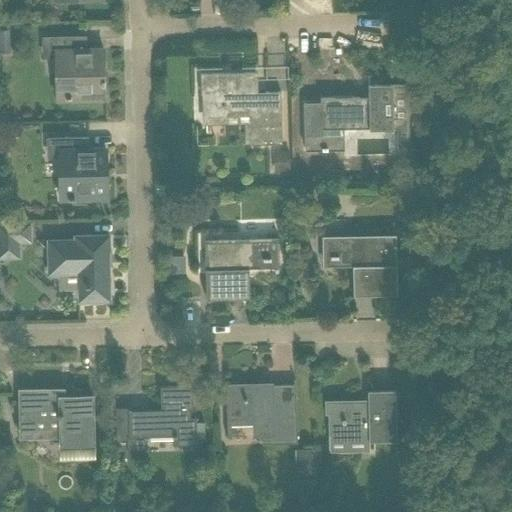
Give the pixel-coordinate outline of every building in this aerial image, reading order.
[(64,38),(54,38),(54,59),(55,100),(83,99),(103,99),(102,51),(103,51),(103,50),(85,50),(84,37),(64,38)] [(205,96),(205,123),(251,123),(252,145),(281,145),(281,128),(280,92),(257,92),(257,73),(200,74),(200,96),(205,96)] [(320,98),(320,102),(303,103),(304,137),(322,137),(321,128),(342,127),(342,129),(368,128),(368,131),(396,130),(397,149),(409,149),(408,84),(367,85),(368,102),(359,102),(358,98),(320,98)] [(68,137),(57,137),(58,159),(59,199),(87,199),(107,198),(105,150),(88,150),(88,137),(68,137)] [(288,152),(274,152),(275,173),(288,173),(288,152)] [(302,158),(291,164),(298,176),(314,167),(310,161),(305,164),(302,158)] [(0,244),(29,244),(29,224),(0,224),(0,244)] [(322,259),(352,258),(353,296),(397,295),(395,235),(321,237),(322,259)] [(48,241),(49,275),(78,274),(79,302),(109,301),(108,267),(103,267),(103,252),(109,252),(108,236),(75,237),(75,241),(48,241)] [(204,240),(205,300),(249,299),(248,261),(278,260),(278,238),(204,240)] [(183,256),(169,256),(169,274),(183,274),(183,256)] [(227,386),(227,406),(228,420),(253,419),(254,436),(263,436),(263,445),(297,444),(295,385),(259,386),(259,385),(227,386)] [(189,420),(188,412),(193,412),(192,386),(159,387),(160,411),(127,411),(128,437),(127,437),(127,450),(145,450),(145,438),(174,437),(175,448),(198,447),(197,420),(189,420)] [(19,391),(20,430),(38,429),(60,429),(60,440),(60,447),(92,446),(92,417),(91,397),(63,397),(63,389),(19,391)] [(395,398),(395,391),(367,392),(367,403),(334,404),(334,402),(326,403),(326,413),(328,413),(328,443),(346,442),(346,437),(358,437),(358,443),(388,442),(388,444),(392,444),(392,442),(396,442),(395,405),(397,405),(397,398),(395,398)] [(11,433),(0,433),(0,445),(11,444),(11,433)] [(312,450),(296,450),(296,464),(312,464),(312,450)] [(412,466),(402,466),(402,480),(413,480),(412,466)] [(112,511),(112,503),(99,503),(99,511),(112,511)]
